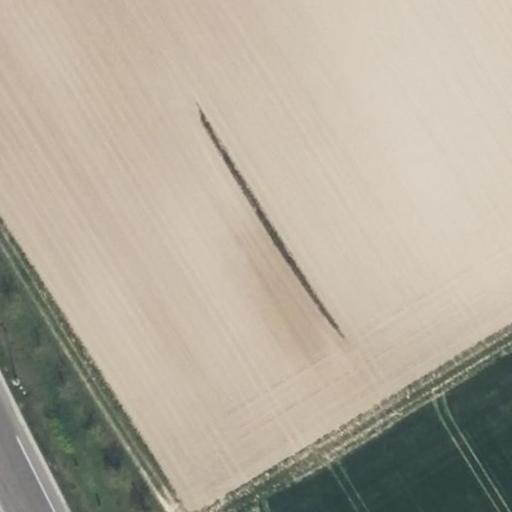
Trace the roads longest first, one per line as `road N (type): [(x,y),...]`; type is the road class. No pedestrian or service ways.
road 1 (track): [(176,511),(0,225)]
road 2 (track): [(511,346),(237,511)]
